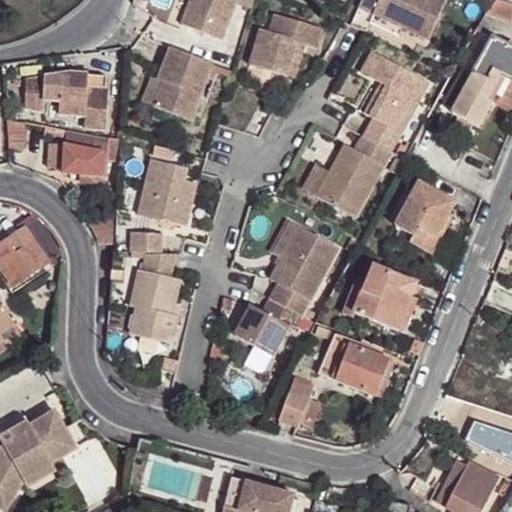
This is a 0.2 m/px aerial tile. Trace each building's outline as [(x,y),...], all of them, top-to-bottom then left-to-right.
[(190,0),(184,39),(226,46),(234,0),(190,0)] [(441,0),(356,0),(356,2),(371,8),(373,2),(396,13),(394,18),(427,32),(441,0)] [(371,8),(394,18),(396,13),(373,2),(371,8)] [(511,8),(489,5),(486,11),(499,15),(511,18),(511,8)] [(499,15),(486,11),(477,28),(488,33),(499,15)] [(271,33),(262,30),(251,66),(290,77),(299,43),(306,45),(319,48),(325,28),(276,15),(271,33)] [(511,46),(495,38),(453,112),(479,126),(493,102),(496,103),(511,78),(511,46)] [(158,102),(155,113),(192,126),(213,69),(172,53),(154,100),(158,102)] [(366,139),(393,153),(431,85),(377,55),(365,76),(383,85),(388,88),(371,119),(375,121),(365,138),(366,139)] [(87,128),(107,130),(108,90),(105,90),(106,77),(68,75),(23,83),(28,110),(47,114),(48,103),(63,103),(61,115),(87,118),(87,128)] [(388,88),(383,85),(379,93),(372,90),(360,113),(371,119),(388,88)] [(144,109),(155,113),(158,102),(154,100),(148,98),(144,109)] [(46,127),(45,134),(67,138),(66,173),(83,174),(109,175),(110,155),(119,155),(120,140),(110,139),(107,137),(66,130),(46,127)] [(358,220),(394,154),(393,153),(366,139),(359,152),(348,147),(333,175),(320,200),(358,220)] [(0,156),(0,165),(10,163),(8,155),(0,156)] [(153,158),(139,213),(187,226),(199,182),(186,180),(188,167),(153,158)] [(307,192),(320,200),(333,175),(320,168),(307,192)] [(109,175),(83,174),(82,183),(108,184),(109,175)] [(419,183),(395,229),(413,238),(410,245),(432,256),(440,240),(438,238),(456,205),(419,183)] [(23,229),(26,234),(39,225),(33,215),(20,224),(23,229)] [(115,215),(87,220),(101,244),(113,244),(115,215)] [(283,259),(301,227),(292,222),(274,254),(283,259)] [(0,243),(0,261),(14,283),(46,263),(47,266),(60,257),(39,225),(26,234),(23,229),(0,243)] [(298,315),(301,316),(339,248),(301,227),(283,259),(272,279),(278,283),(269,299),(272,301),(298,315)] [(133,235),(133,254),(164,253),(163,235),(133,235)] [(176,254),(148,255),(145,271),(140,271),(132,308),(138,310),(132,337),(174,347),(180,319),(174,318),(182,281),(172,278),(176,254)] [(363,296),(353,319),(400,337),(413,303),(417,291),(374,272),(363,296)] [(237,289),(229,286),(226,297),(235,299),(237,289)] [(351,323),(353,319),(363,296),(353,291),(341,319),(351,323)] [(292,329),(298,315),(272,301),(264,314),(253,308),(237,339),(271,356),(286,325),(292,329)] [(0,327),(12,320),(0,302),(0,327)] [(413,303),(400,337),(403,339),(417,305),(413,303)] [(0,351),(23,337),(12,320),(0,327),(0,351)] [(325,377),(336,381),(350,345),(338,341),(325,377)] [(336,381),(376,396),(389,360),(350,345),(336,381)] [(389,360),(376,396),(380,397),(393,362),(389,360)] [(289,389),(273,419),(293,430),(294,429),(306,405),(309,400),(289,389)] [(317,411),(306,405),(294,429),(304,434),(317,411)] [(51,465),(103,434),(84,418),(82,416),(63,428),(53,412),(27,427),(29,431),(1,448),(7,455),(0,465),(0,510),(2,511),(4,511),(23,482),(21,478),(49,462),(51,465)] [(492,462),(510,471),(511,467),(511,446),(503,442),(492,462)] [(455,511),(477,511),(498,476),(467,461),(459,476),(444,506),(455,511)] [(53,469),(51,465),(49,462),(21,478),(23,482),(25,486),(53,469)] [(444,506),(459,476),(451,472),(435,502),(444,506)] [(220,511),(236,511),(244,490),(246,482),(231,477),(220,511)] [(246,482),(244,490),(272,498),(274,490),(246,482)] [(236,511),(288,511),(294,496),(274,490),(272,498),(244,490),(236,511)]
